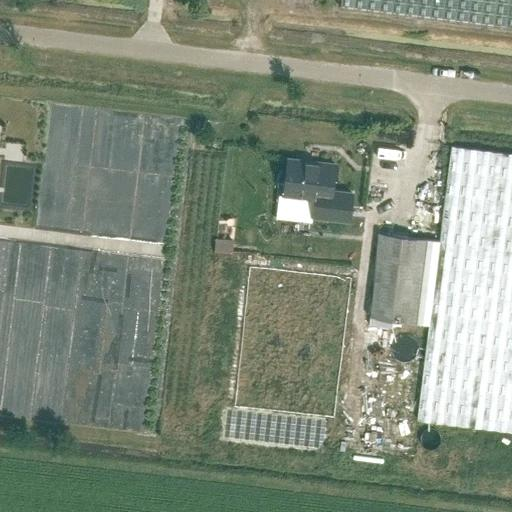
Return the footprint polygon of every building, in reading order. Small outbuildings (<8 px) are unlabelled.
[(511,0),(341,0),(341,7),(511,28),(511,0)] [(430,325),(418,421),(511,432),(511,153),(452,146),(446,193),(423,190),(417,237),(379,232),(368,323),(391,326),(392,321),(430,325)] [(347,220),(350,192),(330,190),(333,164),(285,159),(281,195),(312,199),(311,212),(310,216),(347,220)] [(310,222),(310,216),(311,212),(312,199),(281,195),(278,195),(275,219),(310,222)] [(216,240),(215,251),(230,252),(231,241),(216,240)]
